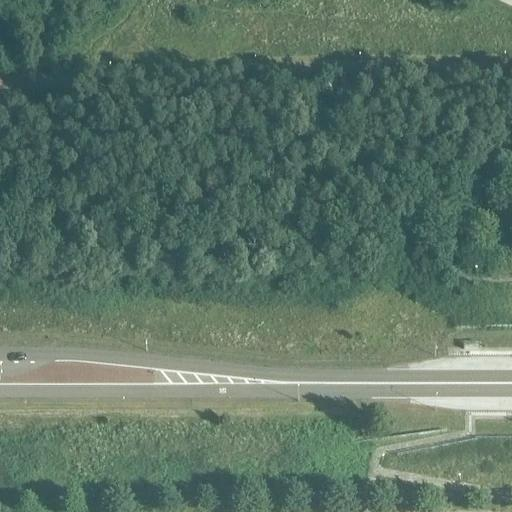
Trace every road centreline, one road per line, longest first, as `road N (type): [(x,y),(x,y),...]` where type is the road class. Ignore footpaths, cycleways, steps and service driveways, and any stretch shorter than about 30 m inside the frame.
road 1 (unknown): [(0,112),(58,134),(125,146),(511,154)]
road 2 (tertiary): [(280,380),(0,353)]
road 3 (tertiary): [(0,389),(280,380)]
road 4 (tertiary): [(511,382),(280,380)]
